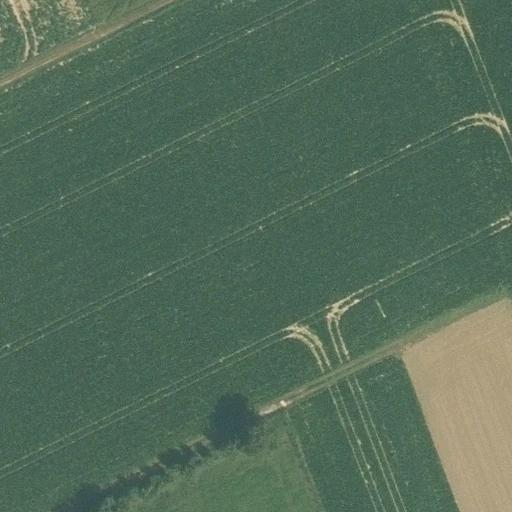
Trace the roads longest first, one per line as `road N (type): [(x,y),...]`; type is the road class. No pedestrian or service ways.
road 1 (track): [(64,511),(499,294)]
road 2 (track): [(167,0),(0,81)]
